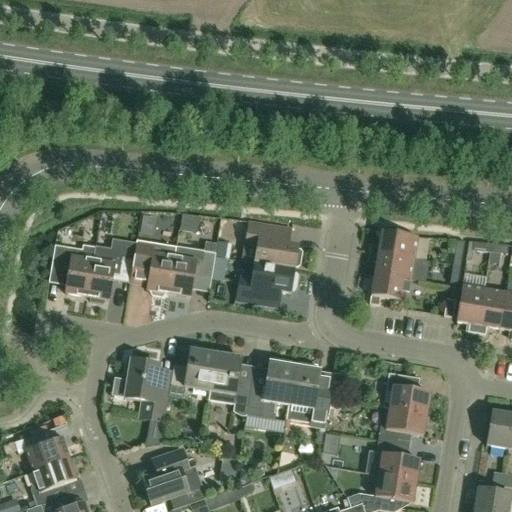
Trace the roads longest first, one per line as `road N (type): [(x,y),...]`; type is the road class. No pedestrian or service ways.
road 1 (unclassified): [(511,77),(132,36),(0,13)]
road 2 (primary): [(511,115),(0,58)]
road 3 (tertiary): [(0,215),(15,189),(70,167),(348,192)]
road 4 (residential): [(112,342),(204,322),(332,332)]
road 5 (residential): [(123,511),(89,411),(99,359),(112,342)]
road 6 (tertiary): [(348,192),(511,208)]
road 7 (residential): [(462,386),(446,356),(332,332)]
road 8 (residential): [(332,332),(327,318),(348,192)]
road 9 (residential): [(441,511),(462,386)]
